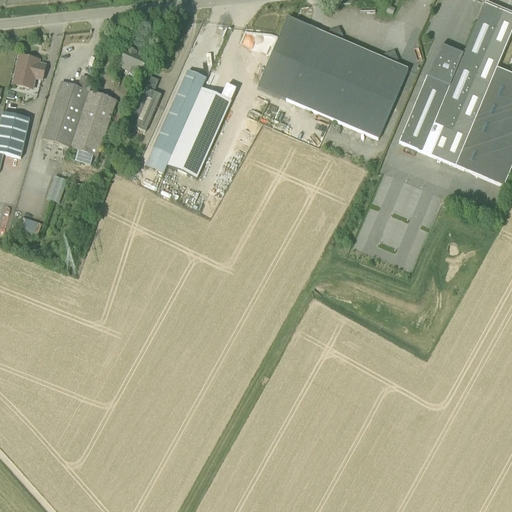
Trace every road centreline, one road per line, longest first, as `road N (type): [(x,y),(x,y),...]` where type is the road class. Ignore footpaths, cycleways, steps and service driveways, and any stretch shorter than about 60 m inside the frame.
road 1 (residential): [(0,24),(214,0)]
road 2 (unknown): [(390,152),(378,226),(395,235),(413,229),(432,182),(426,167),(395,157)]
road 3 (unknown): [(467,0),(397,119),(390,152)]
